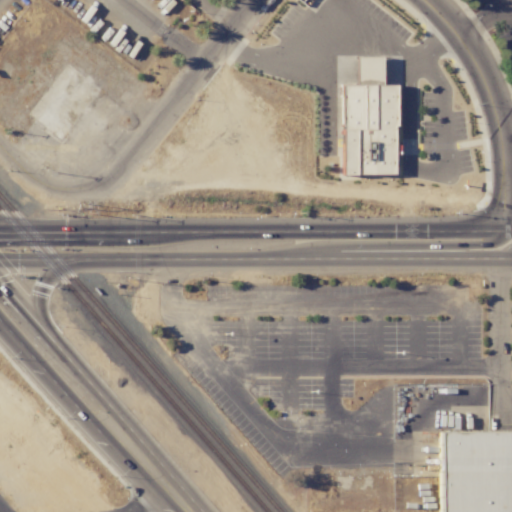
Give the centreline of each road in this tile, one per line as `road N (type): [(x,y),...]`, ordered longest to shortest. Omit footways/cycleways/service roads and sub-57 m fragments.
road 1 (primary): [(511,231),(0,233)]
road 2 (primary): [(0,260),(511,259)]
road 3 (residential): [(505,232),(494,102),(465,42),(427,0)]
road 4 (residential): [(119,174),(259,0)]
road 5 (primary): [(307,261),(346,248),(490,246),(505,232)]
road 6 (secondary): [(98,418),(96,386),(0,278)]
road 7 (secondary): [(0,322),(66,402),(98,418)]
road 8 (residential): [(119,174),(83,190),(38,180),(0,142)]
road 9 (secondary): [(180,511),(98,418)]
